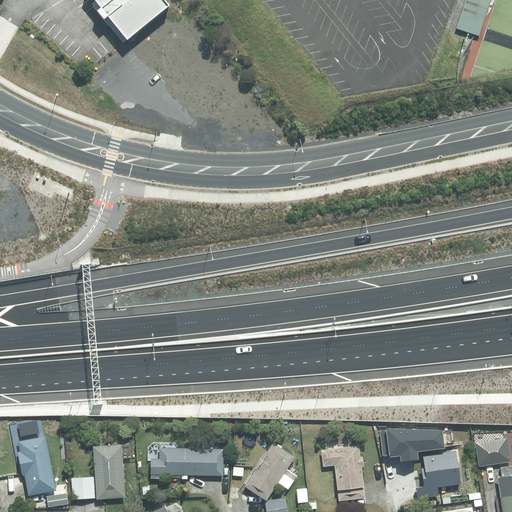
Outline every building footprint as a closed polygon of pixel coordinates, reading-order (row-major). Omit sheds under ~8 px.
[(98,0),(130,39),(138,33),(173,3),(170,0),(98,0)] [(453,0),(438,0),(436,5),(448,11),(453,0)] [(493,0),(467,0),(458,28),(482,36),(493,0)] [(173,8),(137,39),(189,101),(196,95),(278,193),(282,190),(297,208),(295,210),(306,223),(308,221),(323,239),(321,241),(331,252),(333,250),(350,270),(357,264),(365,273),(383,258),(178,4),(173,8)] [(447,16),(438,12),(420,53),(428,57),(447,16)] [(0,268),(19,269),(19,266),(31,266),(31,255),(49,255),(49,178),(0,178),(0,268)] [(442,431),(388,428),(387,434),(381,433),(384,454),(389,453),(390,456),(398,455),(402,462),(419,459),(419,451),(444,447),(442,431)] [(58,490),(47,436),(20,441),(22,451),(20,451),(25,475),(27,475),(31,496),(58,490)] [(508,438),(477,442),(480,466),(511,462),(508,438)] [(297,457),(275,443),(269,451),(268,450),(255,470),(257,471),(247,486),(269,500),(280,482),(290,489),(299,475),(289,469),(297,457)] [(128,497),(124,444),(96,446),(99,499),(128,497)] [(360,445),(323,450),(325,467),(336,465),(341,501),(367,498),(366,486),(367,486),(364,466),(366,466),(365,456),(362,456),(360,445)] [(153,458),(153,478),(164,478),(164,475),(184,475),(184,479),(190,479),(190,475),(225,475),(226,449),(162,448),(162,458),(153,458)] [(462,484),(458,450),(444,452),(425,455),(426,467),(424,468),(426,486),(418,487),(420,499),(440,496),(439,487),(462,484)] [(511,511),(511,475),(499,477),(504,511),(511,511)] [(95,477),(72,478),(74,499),(97,498),(95,477)] [(309,488),(298,489),(299,503),(310,502),(309,488)] [(289,511),(287,497),(267,501),(268,511),(289,511)]
